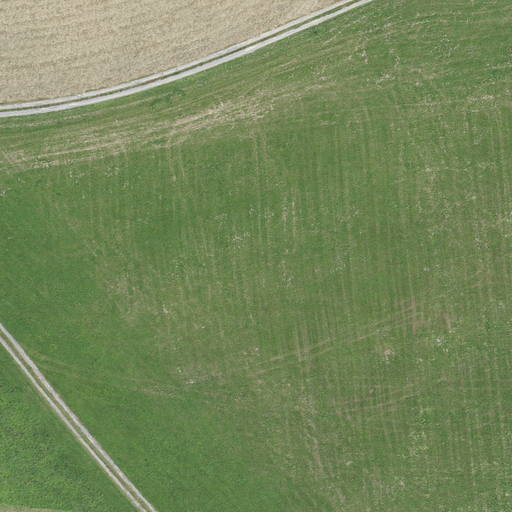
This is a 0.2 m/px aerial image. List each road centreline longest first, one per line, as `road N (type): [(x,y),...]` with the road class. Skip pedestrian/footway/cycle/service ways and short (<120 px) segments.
road 1 (track): [(358,0),(160,78),(0,110)]
road 2 (track): [(151,511),(0,333)]
